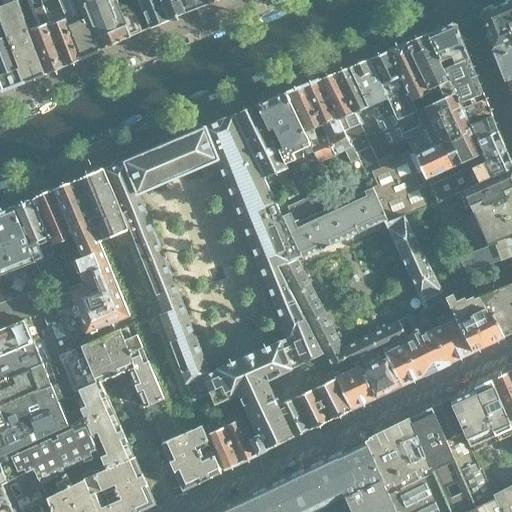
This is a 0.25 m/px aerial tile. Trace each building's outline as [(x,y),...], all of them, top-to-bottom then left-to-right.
[(46,72),(29,30),(16,0),(0,0),(0,15),(26,80),(46,72)] [(69,63),(43,0),(32,0),(42,24),(29,30),(46,72),(64,64),(64,65),(69,63)] [(43,0),(69,63),(81,57),(57,0),(43,0)] [(97,50),(76,0),(57,0),(81,57),(97,50)] [(151,27),(139,0),(76,0),(97,50),(98,50),(100,49),(108,46),(120,41),(128,37),(128,38),(130,37),(130,36),(151,27)] [(171,20),(162,0),(139,0),(151,27),(169,20),(170,21),(171,20)] [(182,0),(162,0),(171,20),(188,13),(182,0)] [(206,0),(182,0),(188,13),(208,4),(206,0)] [(511,0),(508,0),(480,12),(494,46),(511,38),(511,0)] [(26,80),(0,15),(0,65),(9,87),(26,80)] [(469,57),(457,26),(457,25),(451,23),(451,24),(427,34),(444,68),(469,57)] [(456,93),(444,68),(427,34),(407,42),(435,102),(456,93)] [(511,61),(511,38),(494,46),(502,66),(511,61)] [(435,102),(407,42),(388,50),(416,110),(422,108),(435,102)] [(411,155),(384,98),(388,97),(405,134),(422,126),(418,117),(419,116),(416,110),(388,50),(351,66),(377,121),(396,161),(411,155)] [(484,93),(474,70),(469,57),(444,68),(456,93),(460,103),(484,93)] [(511,77),(511,61),(502,66),(507,80),(511,77)] [(0,90),(9,87),(0,65),(0,90)] [(377,121),(351,66),(336,72),(373,150),(380,146),(370,124),(377,121)] [(373,150),(336,72),(320,78),(358,158),(362,166),(378,160),(373,150)] [(358,158),(320,78),(304,85),(322,123),(331,120),(336,130),(326,134),(335,152),(344,148),(351,162),(358,158)] [(322,123),(304,85),(287,92),(310,140),(318,159),(335,152),(326,134),(317,138),(312,128),(322,123)] [(350,409),(335,378),(278,405),(268,380),(323,353),(321,349),(307,322),(293,295),(277,264),(295,257),(301,254),(279,210),(264,178),(287,168),(285,163),(307,154),(305,150),(301,152),(297,145),(310,140),(287,92),(104,169),(128,226),(162,311),(157,313),(194,400),(210,393),(215,405),(240,393),(258,435),(251,437),(258,453),(350,409)] [(484,153),(477,139),(470,125),(460,103),(456,93),(435,102),(422,108),(452,167),(483,153),(484,153)] [(492,116),(484,93),(460,103),(470,125),(492,116)] [(452,167),(422,108),(416,110),(419,116),(418,117),(422,126),(405,134),(427,179),(452,167)] [(498,130),(496,125),(492,116),(470,125),(477,139),(498,130)] [(511,167),(511,161),(507,151),(506,148),(505,145),(498,130),(477,139),(484,153),(483,153),(484,157),(486,161),(472,167),(477,179),(479,183),(511,167)] [(427,205),(415,174),(419,173),(411,155),(396,161),(366,173),(372,185),(386,216),(388,220),(403,214),(427,205)] [(475,184),(473,181),(477,179),(472,167),(430,186),(437,201),(475,184)] [(511,167),(479,183),(477,179),(473,181),(475,184),(437,201),(435,202),(443,221),(448,233),(460,228),(472,252),(511,234),(511,167)] [(128,226),(104,169),(75,181),(98,239),(128,226)] [(302,199),(292,178),(284,182),(293,203),(302,199)] [(129,314),(98,239),(75,181),(55,189),(82,256),(72,260),(75,267),(79,266),(87,284),(71,291),(75,301),(43,314),(60,354),(74,348),(81,345),(119,329),(120,329),(119,325),(113,328),(111,322),(129,314)] [(354,194),(348,181),(327,191),(333,204),(354,194)] [(302,257),(386,216),(372,185),(354,194),(333,204),(316,212),(308,196),(302,199),(293,203),(279,210),(301,254),(302,257)] [(82,256),(55,189),(33,199),(48,236),(51,244),(64,239),(72,260),(82,256)] [(48,236),(33,199),(14,207),(35,259),(43,256),(36,241),(48,236)] [(35,259),(14,207),(0,212),(0,233),(14,268),(35,259)] [(443,292),(441,288),(403,214),(388,220),(386,222),(423,301),(433,297),(443,292)] [(486,264),(511,254),(511,234),(472,252),(460,228),(448,233),(442,236),(451,255),(456,252),(467,272),(486,264)] [(0,273),(14,268),(0,233),(0,273)] [(311,286),(295,257),(277,264),(293,295),(311,286)] [(488,316),(478,297),(474,299),(464,280),(459,279),(441,288),(443,292),(446,299),(456,317),(473,351),(504,336),(493,314),(488,316)] [(511,282),(478,297),(488,316),(493,314),(504,336),(505,336),(511,332),(511,282)] [(54,305),(46,286),(1,304),(8,324),(23,318),(54,305)] [(325,313),(311,286),(293,295),(307,322),(325,313)] [(446,299),(443,292),(433,297),(436,303),(446,299)] [(436,303),(433,297),(423,301),(426,308),(436,303)] [(339,340),(325,313),(307,322),(321,349),(339,340)] [(449,363),(431,329),(420,334),(411,314),(406,316),(414,333),(407,336),(408,338),(404,339),(405,342),(389,350),(388,347),(384,349),(388,357),(401,385),(425,373),(426,374),(449,363)] [(473,351),(456,317),(447,321),(444,315),(436,319),(440,325),(431,329),(449,363),(473,351)] [(0,355),(33,342),(23,318),(8,324),(5,325),(0,327),(0,355)] [(408,338),(407,336),(399,320),(369,334),(378,352),(384,349),(388,347),(404,339),(408,338)] [(135,366),(130,356),(134,354),(132,349),(141,345),(136,334),(123,340),(119,329),(81,345),(86,356),(79,359),(74,348),(60,354),(77,395),(83,393),(81,389),(100,380),(129,368),(135,366)] [(378,352),(369,334),(342,347),(341,348),(350,365),(354,363),(359,361),(378,352)] [(350,365),(341,348),(342,347),(339,340),(321,349),(323,353),(333,373),(339,370),(350,365)] [(0,380),(41,363),(33,342),(0,355),(0,380)] [(164,397),(141,345),(132,349),(134,354),(130,356),(135,366),(129,368),(145,406),(146,406),(164,397)] [(401,385),(388,357),(376,363),(374,359),(370,361),(372,364),(362,369),(376,397),(401,385)] [(376,397),(362,369),(359,361),(354,363),(356,366),(347,370),(363,403),(376,397)] [(0,406),(51,386),(41,363),(0,380),(0,406)] [(511,368),(491,379),(511,426),(511,368)] [(363,403),(347,370),(341,373),(339,370),(333,373),(335,378),(350,409),(363,403)] [(511,426),(491,379),(473,387),(494,435),(511,426)] [(113,409),(106,393),(100,380),(81,389),(83,393),(88,404),(82,406),(86,416),(87,419),(113,409)] [(0,429),(26,419),(24,414),(57,400),(51,386),(0,406),(0,429)] [(494,435),(473,387),(449,399),(470,447),(494,435)] [(182,433),(164,397),(146,406),(164,441),(182,433)] [(479,466),(471,448),(470,447),(449,399),(432,407),(478,511),(500,511),(493,496),(479,466)] [(0,453),(67,424),(57,400),(24,414),(26,419),(0,429),(0,453)] [(478,511),(432,407),(409,418),(451,511),(478,511)] [(134,455),(125,435),(113,409),(87,419),(93,432),(99,430),(109,451),(103,454),(108,467),(134,455)] [(78,464),(102,452),(93,432),(87,419),(86,416),(67,424),(0,453),(0,485),(35,471),(40,482),(57,474),(56,473),(77,463),(78,464)] [(258,453),(251,437),(243,417),(224,426),(239,462),(258,453)] [(451,511),(409,418),(366,440),(398,511),(451,511)] [(202,460),(200,457),(204,455),(200,448),(197,449),(195,446),(208,440),(202,425),(182,433),(164,441),(163,442),(184,489),(221,471),(214,455),(202,460)] [(239,462),(224,426),(209,432),(224,468),(239,462)] [(398,511),(366,440),(366,439),(262,488),(211,511),(398,511)] [(135,511),(155,503),(143,476),(134,455),(108,467),(95,473),(103,489),(115,483),(117,487),(113,489),(116,496),(120,494),(122,498),(109,504),(112,511),(135,511)] [(51,511),(46,497),(40,482),(35,471),(0,485),(0,511),(51,511)] [(102,508),(95,493),(103,489),(95,473),(91,475),(89,471),(82,475),(84,479),(71,485),(67,487),(77,511),(112,511),(109,504),(102,508)] [(77,511),(67,487),(71,485),(66,473),(61,475),(63,479),(56,482),(60,490),(46,497),(51,511),(77,511)] [(511,511),(511,485),(493,496),(500,511),(511,511)]
